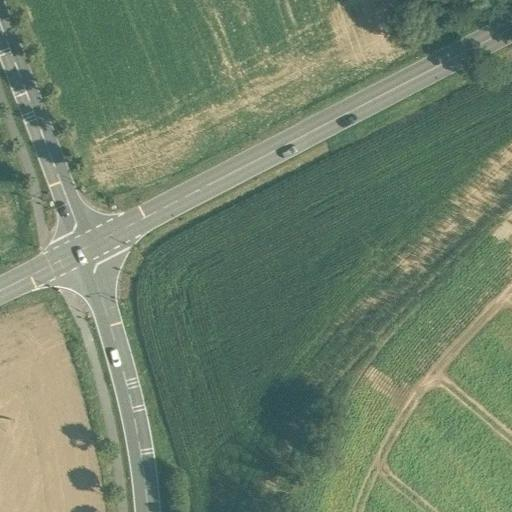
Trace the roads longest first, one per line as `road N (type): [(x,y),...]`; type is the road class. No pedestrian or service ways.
road 1 (secondary): [(84,247),(511,26)]
road 2 (secondary): [(149,511),(141,449),(84,247)]
road 3 (secondary): [(84,247),(0,23)]
